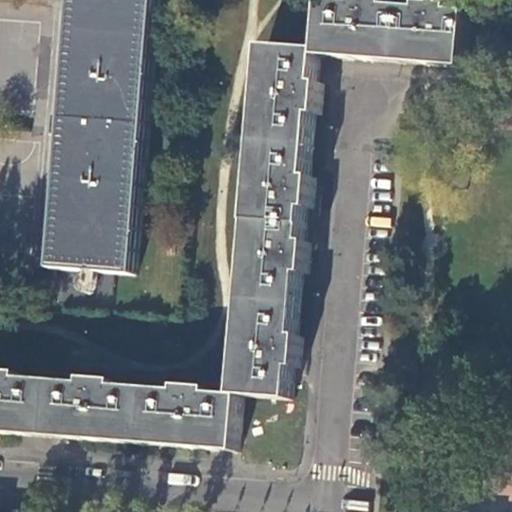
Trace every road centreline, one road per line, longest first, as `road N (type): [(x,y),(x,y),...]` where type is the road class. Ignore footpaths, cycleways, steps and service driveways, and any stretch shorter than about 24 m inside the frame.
road 1 (residential): [(329,502),(353,102)]
road 2 (unclassified): [(329,502),(84,486)]
